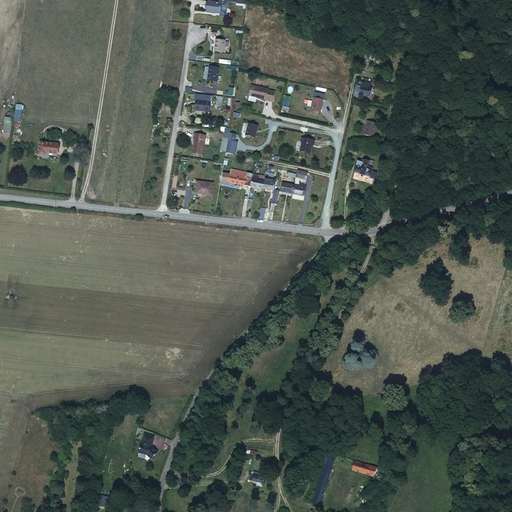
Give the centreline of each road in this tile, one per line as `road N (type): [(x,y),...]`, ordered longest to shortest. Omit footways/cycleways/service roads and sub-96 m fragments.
road 1 (residential): [(335,233),(195,399),(161,481),(157,511)]
road 2 (unclassified): [(382,228),(408,151),(433,0)]
road 3 (residential): [(160,215),(194,35)]
road 4 (secondary): [(335,233),(160,215)]
road 5 (secondary): [(160,215),(0,198)]
road 6 (track): [(323,232),(351,78)]
road 7 (secondary): [(511,193),(382,228)]
